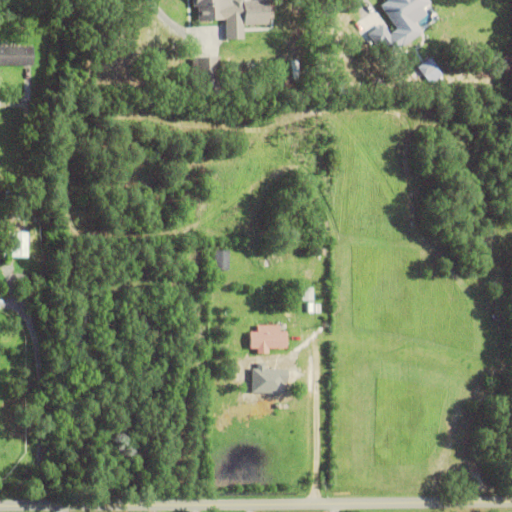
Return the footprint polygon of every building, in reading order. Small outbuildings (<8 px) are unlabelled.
[(224,0),(224,8),(245,7),(245,23),(199,24),(199,12),(193,12),(193,0),(224,0)] [(420,38),(388,60),(379,46),(391,37),(390,36),(396,33),(380,9),(387,4),(384,1),(385,0),(423,0),(429,8),(420,14),(425,21),(414,28),(420,38)] [(0,64),(0,46),(33,46),(33,65),(0,64)] [(192,61),(220,60),(221,87),(193,88),(192,61)] [(417,70),(430,62),(437,71),(424,80),(417,70)] [(40,197),(48,197),(48,216),(40,216),(40,197)] [(2,255),(2,231),(20,231),(20,255),(2,255)] [(30,256),(29,232),(14,233),(14,257),(30,256)] [(308,248),(308,255),(309,255),(309,264),(292,264),(292,247),(306,247),(306,248),(308,248)] [(214,269),(214,250),(222,250),(221,269),(214,269)] [(94,308),(93,328),(70,327),(71,308),(76,308),(76,306),(83,307),(83,308),(94,308)] [(249,331),(286,331),(286,347),(249,348),(249,331)] [(63,403),(63,412),(60,412),(60,417),(55,417),(55,401),(60,401),(60,403),(63,403)]
